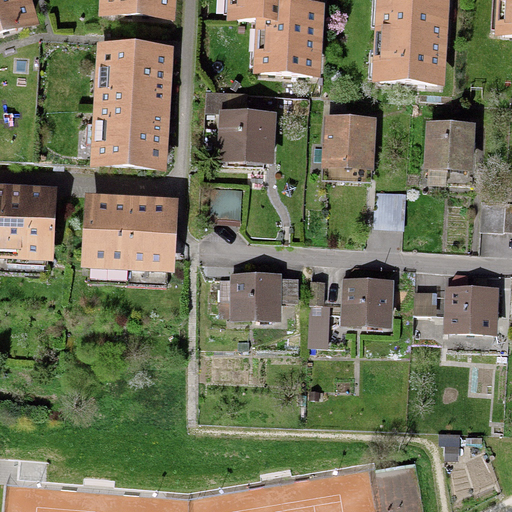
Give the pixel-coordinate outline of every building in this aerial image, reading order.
[(41,0),(0,0),(0,30),(46,16),(41,0)] [(174,0),(99,0),(98,19),(173,23),(174,0)] [(228,0),(227,23),(258,25),(254,77),(318,82),(324,8),(317,8),(317,0),(228,0)] [(442,2),(406,0),(377,0),(374,85),(438,88),(440,45),(442,2)] [(511,0),(498,0),(497,39),(511,39),(511,0)] [(167,175),(173,52),(99,48),(92,171),(167,175)] [(243,98),(206,96),(205,117),(220,117),(218,165),(273,167),(275,116),(242,115),(243,98)] [(374,123),(325,120),(323,171),(372,173),(374,123)] [(474,129),(426,128),(425,174),(473,175),(474,129)] [(0,191),(0,262),(49,266),(54,195),(0,191)] [(405,226),(406,196),(374,195),(373,225),(405,226)] [(123,275),(127,202),(113,201),(91,200),(87,273),(123,275)] [(127,202),(123,275),(167,278),(171,205),(156,204),(127,202)] [(504,233),(505,204),(482,203),(482,232),(504,233)] [(281,282),(281,277),(232,277),(231,326),(281,326),(281,305),(297,305),(297,282),(281,282)] [(392,284),(348,283),(348,327),(391,332),(392,284)] [(340,286),(310,285),(311,309),(339,306),(340,286)] [(497,291),(444,291),(444,338),(496,338),(497,291)] [(435,296),(414,296),(414,318),(435,318),(435,296)] [(326,323),(309,323),(308,354),(325,354),(326,323)]
